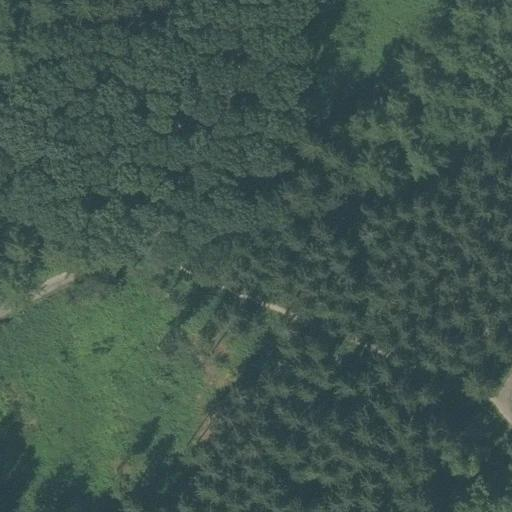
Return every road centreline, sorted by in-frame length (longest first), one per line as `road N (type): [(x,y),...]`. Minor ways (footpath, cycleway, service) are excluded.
road 1 (unknown): [(504,406),(0,188)]
road 2 (track): [(278,198),(261,0)]
